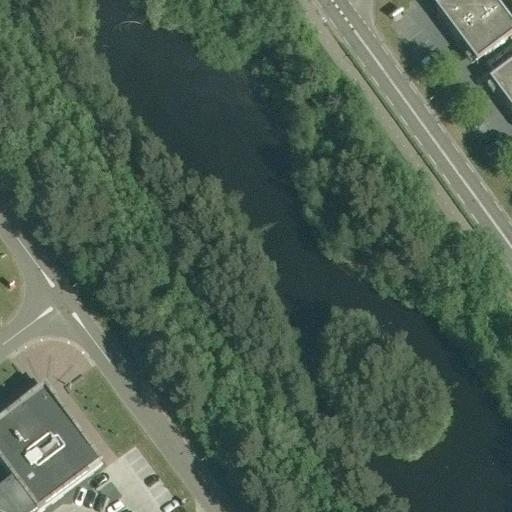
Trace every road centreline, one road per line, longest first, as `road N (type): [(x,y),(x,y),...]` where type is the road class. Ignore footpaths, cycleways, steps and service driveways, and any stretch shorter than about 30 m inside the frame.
road 1 (tertiary): [(338,1),(511,225)]
road 2 (unclassified): [(220,511),(65,304)]
